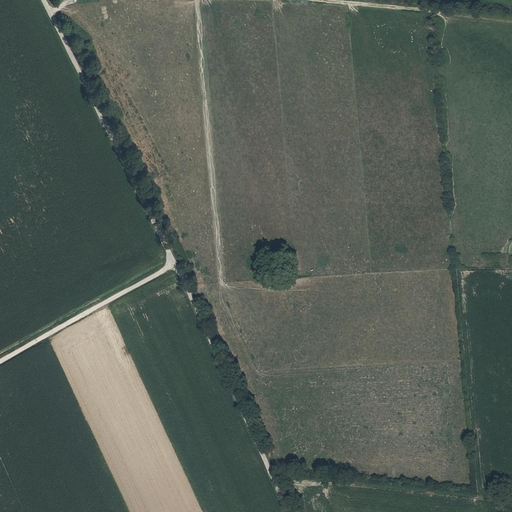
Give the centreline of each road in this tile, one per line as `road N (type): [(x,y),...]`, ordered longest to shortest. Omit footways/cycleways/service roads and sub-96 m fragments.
road 1 (unclassified): [(175,264),(44,0)]
road 2 (track): [(287,511),(175,264)]
road 3 (track): [(0,363),(175,264)]
